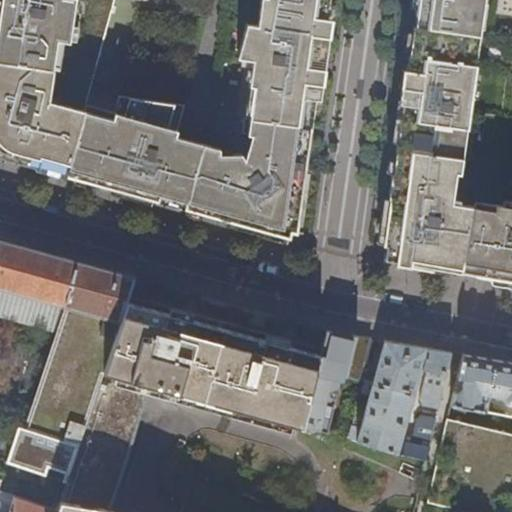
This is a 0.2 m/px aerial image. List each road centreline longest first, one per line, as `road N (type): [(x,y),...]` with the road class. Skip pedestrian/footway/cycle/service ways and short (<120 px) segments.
road 1 (residential): [(511,337),(326,299),(0,208)]
road 2 (unknown): [(153,273),(128,399),(367,511)]
